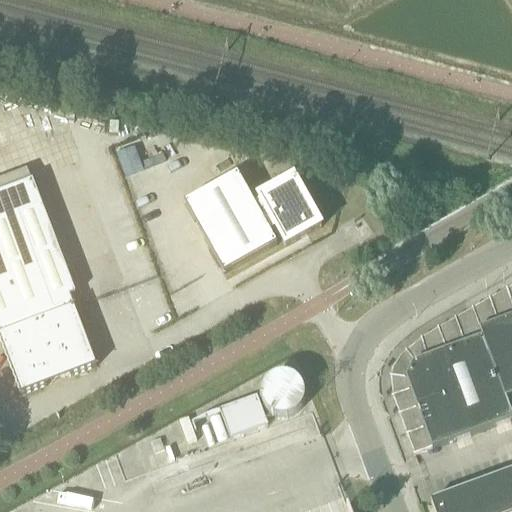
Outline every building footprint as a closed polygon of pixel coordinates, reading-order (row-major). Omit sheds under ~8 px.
[(238,176),(184,206),(224,277),(277,247),(270,235),(276,232),(286,249),(322,229),(319,225),(294,180),(259,200),(261,204),(255,207),(238,176)] [(33,184),(0,196),(0,341),(21,397),(47,388),(46,385),(47,383),(50,381),(64,376),(67,375),(70,376),(71,379),(97,369),(75,311),(74,310),(70,299),(76,297),(41,207),(33,184)] [(403,364),(398,372),(394,372),(393,379),(390,379),(390,380),(393,380),(394,398),(392,399),(392,400),(395,399),(401,416),(399,417),(399,418),(401,417),(408,436),(406,437),(407,438),(409,437),(416,456),(413,457),(414,458),(433,451),(433,452),(511,422),(511,415),(507,401),(511,399),(511,290),(508,293),(507,291),(506,292),(506,294),(490,303),(490,301),(489,301),(489,303),(474,312),(473,310),(472,311),(472,313),(456,322),(456,320),(454,321),(455,323),(439,332),(439,330),(437,331),(438,333),(422,342),(422,341),(421,341),(421,343),(408,355),(406,353),(405,354),(407,356),(402,360),(403,364)] [(262,395),(262,398),(262,401),(262,403),(263,406),(264,409),(265,411),(267,413),(269,415),(271,417),(273,418),(276,419),(279,420),(281,420),(284,420),(287,420),(289,420),(292,419),(294,417),(297,416),(299,414),(300,412),(302,410),(303,408),(304,405),(305,402),(305,400),(305,397),(304,394),(304,392),(303,389),(301,387),(300,385),(298,383),(296,381),(293,380),(291,379),(288,378),(286,377),(283,377),(280,378),(278,378),(275,379),(273,380),(270,382),(268,383),(266,385),(265,388),(264,390),(263,393),(262,395)] [(220,413),(230,441),(268,428),(257,399),(220,413)] [(511,511),(511,488),(507,476),(470,489),(478,511),(511,511)] [(478,511),(470,489),(431,504),(433,511),(478,511)]
